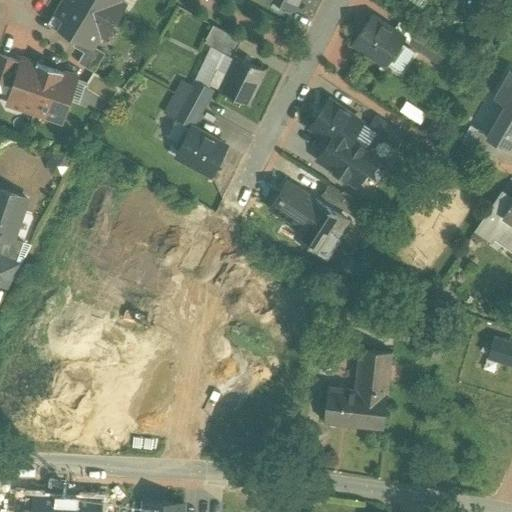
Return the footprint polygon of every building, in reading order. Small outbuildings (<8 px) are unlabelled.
[(65,0),(52,24),(67,33),(77,39),(92,48),(93,47),(100,35),(106,38),(125,6),(119,3),(120,0),(65,0)] [(299,0),(273,0),(294,11),(299,0)] [(405,39),(372,16),(353,44),(386,67),(405,39)] [(242,40),(214,25),(206,39),(233,54),(233,55),(234,56),(242,40)] [(446,53),(418,34),(411,45),(439,64),(446,53)] [(92,48),(77,39),(73,47),(84,53),(78,63),(94,73),(106,54),(93,47),(92,48)] [(23,63),(0,54),(0,82),(14,87),(23,63)] [(265,71),(237,58),(228,76),(218,70),(210,86),(248,104),(265,71)] [(36,65),(23,61),(14,87),(9,103),(35,112),(51,68),(49,68),(37,64),(36,65)] [(52,69),(51,68),(35,112),(62,121),(77,79),(64,74),(64,73),(52,69)] [(122,89),(94,73),(84,89),(109,104),(122,89)] [(511,73),(498,99),(509,105),(490,137),(490,138),(503,146),(511,150),(511,73)] [(214,91),(196,81),(193,86),(183,81),(176,94),(186,99),(204,109),(214,91)] [(186,99),(176,94),(170,105),(180,110),(186,99)] [(204,109),(186,99),(180,110),(198,120),(204,109)] [(363,123),(329,100),(311,128),(331,142),(344,151),(351,140),(363,123)] [(404,136),(376,118),(369,129),(396,147),(404,136)] [(490,137),(471,126),(462,142),(495,161),(503,146),(490,138),(490,137)] [(227,146),(192,127),(176,156),(212,176),(227,146)] [(376,157),(351,140),(344,151),(331,142),(319,160),(357,185),(376,157)] [(320,204),(288,184),(272,209),(303,229),(320,204)] [(346,197),(329,185),(322,197),(339,208),(346,197)] [(27,200),(0,190),(0,236),(13,241),(14,239),(27,200)] [(511,199),(501,192),(476,230),(492,241),(500,230),(511,238),(511,199)] [(367,209),(346,197),(339,208),(360,221),(367,209)] [(394,208),(384,201),(377,212),(387,218),(394,208)] [(347,221),(320,204),(303,229),(299,236),(320,249),(321,248),(317,246),(327,230),(337,237),(347,221)] [(13,241),(0,236),(0,256),(17,262),(24,243),(14,239),(13,241)] [(17,262),(0,256),(0,280),(10,284),(8,288),(9,289),(22,264),(17,262)] [(418,308),(364,293),(357,316),(411,331),(418,308)] [(448,332),(433,327),(424,354),(439,359),(448,332)] [(511,341),(495,336),(488,359),(511,366),(511,341)] [(392,353),(360,349),(356,390),(328,387),(324,423),(384,430),(392,353)] [(32,511),(54,511),(56,497),(33,496),(32,511)] [(56,497),(54,511),(80,511),(81,498),(56,497)] [(81,498),(80,511),(101,511),(102,499),(81,498)] [(143,511),(183,511),(184,511),(184,503),(144,501),(143,511)]
